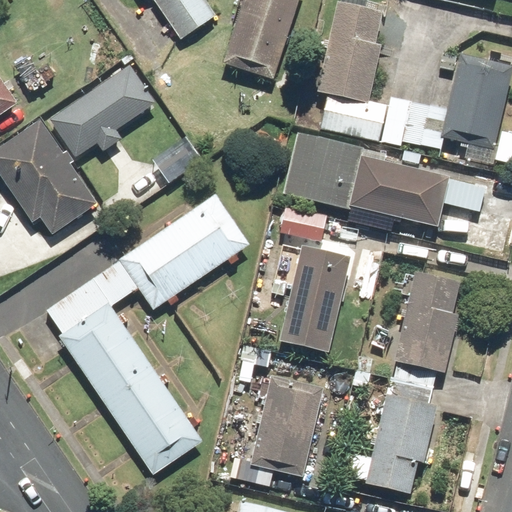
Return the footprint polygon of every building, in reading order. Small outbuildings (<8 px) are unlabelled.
[(218,19),(205,0),(156,0),(183,41),(218,19)] [(300,0),(247,0),(227,68),(275,83),(300,0)] [(511,65),(464,56),(452,114),(391,101),(389,110),(370,106),(383,48),(376,47),(384,14),(361,9),(362,4),(349,1),(348,8),(340,6),(321,96),(329,98),(321,133),(381,145),(382,139),(444,152),(446,141),(498,152),(511,85),(511,65)] [(75,159),(97,145),(102,153),(123,140),(117,132),(156,107),(132,68),(50,120),(75,159)] [(0,75),(0,119),(21,105),(0,75)] [(42,123),(0,150),(0,171),(32,221),(38,217),(50,235),(96,205),(42,123)] [(364,149),(298,134),(284,193),(350,209),(350,206),(439,227),(444,204),(479,212),(485,190),(449,182),(361,161),(364,149)] [(204,160),(189,140),(155,166),(170,186),(204,160)] [(113,307),(139,289),(154,311),(250,243),(217,195),(50,311),(65,333),(59,337),(156,476),(206,441),(113,307)] [(328,216),(284,207),(279,232),(323,241),(328,216)] [(351,255),(302,246),(284,342),(333,351),(351,255)] [(453,311),(459,280),(414,273),(400,364),(450,372),(459,312),(453,311)] [(436,375),(399,366),(392,396),(387,395),(367,484),(409,494),(416,463),(426,465),(439,407),(429,405),(436,375)] [(323,388),(271,377),(252,467),(304,478),(323,388)] [(292,511),(293,509),(240,499),(237,511),(292,511)]
